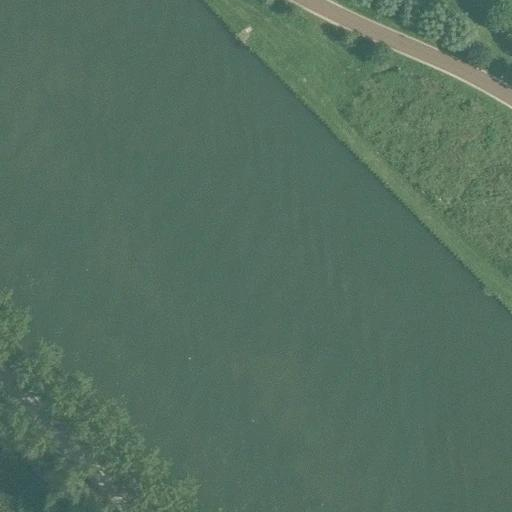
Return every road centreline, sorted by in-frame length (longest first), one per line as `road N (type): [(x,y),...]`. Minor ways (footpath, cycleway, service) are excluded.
road 1 (unclassified): [(511,98),(310,0)]
road 2 (unclassified): [(133,511),(0,377)]
